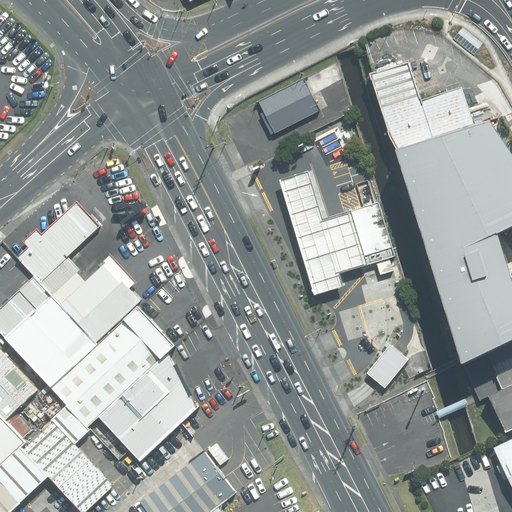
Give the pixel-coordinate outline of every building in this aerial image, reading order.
[(483,43),(463,27),(455,37),(474,53),(483,43)] [(397,152),(472,124),(458,86),(419,100),(406,63),(369,77),(397,152)] [(314,81),(272,102),(288,133),(330,112),(314,81)] [(511,136),(508,127),(404,168),(465,321),(511,302),(511,259),(507,246),(502,235),(497,221),(511,215),(511,136)] [(305,174),(278,182),(313,297),(341,288),(336,273),(364,265),(348,213),(320,221),(305,174)] [(16,258),(52,295),(79,270),(66,257),(99,227),(76,202),(41,235),(36,229),(22,242),(29,249),(16,258)] [(379,204),(353,212),(370,268),(396,260),(382,214),(380,208),(379,204)] [(77,323),(95,342),(139,301),(104,265),(61,306),(77,323)] [(29,276),(0,302),(0,334),(49,388),(94,348),(58,308),(47,296),(29,276)] [(138,308),(49,388),(86,427),(171,347),(138,308)] [(399,352),(390,345),(366,374),(376,382),(383,388),(407,359),(399,352)] [(511,345),(498,353),(509,376),(511,374),(511,345)] [(0,352),(0,416),(5,422),(37,393),(0,352)] [(194,410),(168,354),(98,419),(138,462),(194,410)] [(511,374),(509,376),(496,382),(511,414),(511,374)] [(0,463),(22,443),(3,422),(0,419),(0,463)] [(52,423),(22,451),(46,477),(79,511),(84,511),(110,489),(110,484),(52,423)] [(0,511),(6,511),(46,478),(19,448),(0,466),(0,511)] [(208,511),(235,492),(217,474),(203,452),(139,502),(146,511),(208,511)]
